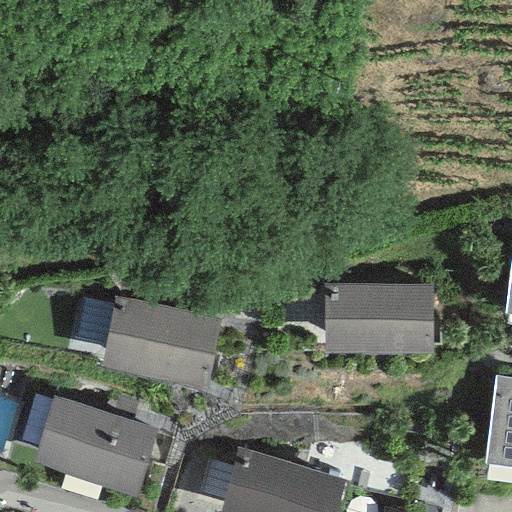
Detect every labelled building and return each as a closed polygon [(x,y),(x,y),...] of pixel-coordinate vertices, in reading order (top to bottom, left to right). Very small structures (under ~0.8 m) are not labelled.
[(342,277),(335,348),(426,357),(433,286),(342,277)] [(116,292),(100,360),(207,384),(218,317),(116,292)] [(511,386),(506,386),(497,460),(511,462),(511,386)] [(46,391),(20,458),(136,502),(162,435),(46,391)] [(245,443),(227,511),(328,511),(339,467),(245,443)]
